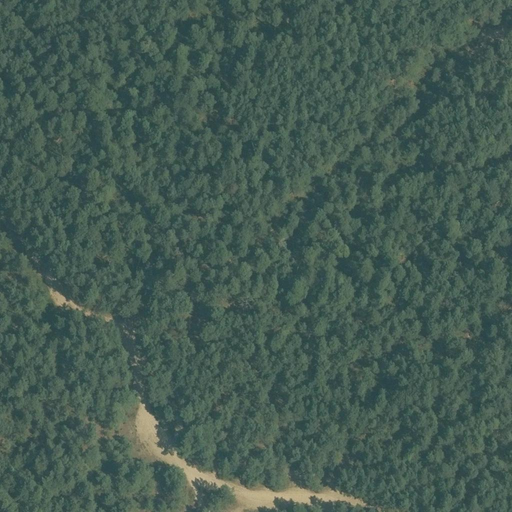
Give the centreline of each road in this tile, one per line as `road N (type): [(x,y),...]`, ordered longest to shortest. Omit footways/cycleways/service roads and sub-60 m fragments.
road 1 (track): [(237,492),(165,455),(152,438),(122,330),(64,303),(0,225)]
road 2 (track): [(370,511),(237,492)]
